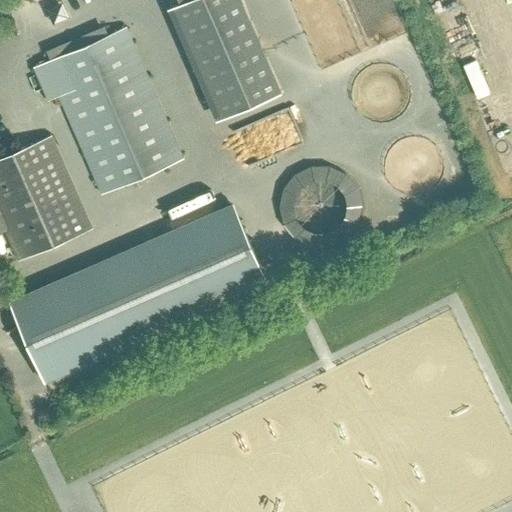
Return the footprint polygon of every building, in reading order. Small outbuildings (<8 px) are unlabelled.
[(242,0),(186,0),(174,5),(222,118),(282,91),(242,0)] [(282,15),(269,20),(288,69),(321,57),(306,17),(286,24),(282,15)] [(127,26),(34,66),(48,99),(59,95),(102,193),(183,157),(127,26)] [(52,135),(0,157),(0,215),(19,259),(93,227),(52,135)] [(238,191),(258,232),(266,228),(280,257),(333,231),(304,173),(294,178),(288,166),(238,191)] [(12,301),(46,379),(267,282),(233,205),(12,301)]
